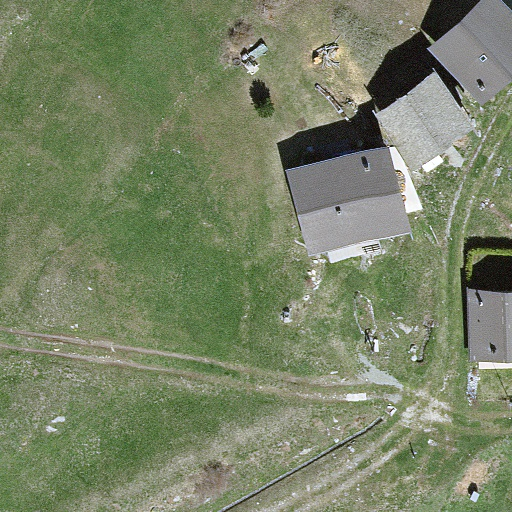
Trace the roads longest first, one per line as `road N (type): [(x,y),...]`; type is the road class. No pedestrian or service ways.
road 1 (track): [(511,422),(447,416),(367,389),(300,387),(0,331)]
road 2 (track): [(278,511),(360,473),(423,409),(449,364),(445,271),(464,193),(511,121)]
